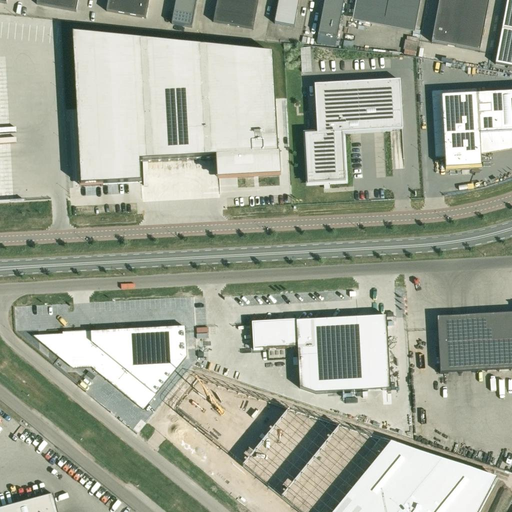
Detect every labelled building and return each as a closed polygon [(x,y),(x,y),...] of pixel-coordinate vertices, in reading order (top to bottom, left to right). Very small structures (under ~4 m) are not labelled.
[(37,0),(37,5),(76,12),(78,0),(37,0)] [(108,0),(107,11),(146,19),(149,0),(108,0)] [(176,0),(172,24),(192,28),(196,0),(176,0)] [(253,30),(258,0),(217,0),(213,23),(253,30)] [(299,0),(278,0),(274,24),(294,28),(299,0)] [(325,0),(319,34),(337,38),(344,0),(325,0)] [(388,0),(355,0),(353,14),(385,20),(388,0)] [(416,26),(420,0),(388,0),(385,20),(416,26)] [(489,0),(439,0),(432,43),(480,52),(489,0)] [(511,0),(510,0),(498,66),(511,68),(511,0)] [(274,54),(74,33),(83,185),(143,182),(142,161),(219,157),(220,178),(281,175),(274,54)] [(300,48),(301,72),(311,72),(310,48),(300,48)] [(324,184),(324,188),(330,188),(329,184),(346,183),(343,134),(391,131),(390,122),(402,122),(400,81),(314,86),(317,134),(305,135),(308,185),(324,184)] [(511,93),(442,98),(446,170),(481,168),(480,135),(511,133),(511,93)] [(511,314),(508,314),(437,318),(440,375),(511,370),(511,314)] [(265,319),(265,354),(305,354),(305,319),(265,319)] [(62,335),(32,337),(73,371),(92,370),(143,412),(187,360),(185,328),(112,333),(112,331),(62,333),(62,335)] [(174,409),(174,410),(174,411),(175,412),(297,511),(478,511),(495,479),(198,380),(175,406),(175,408),(174,409)] [(57,511),(53,495),(0,509),(0,511),(57,511)]
